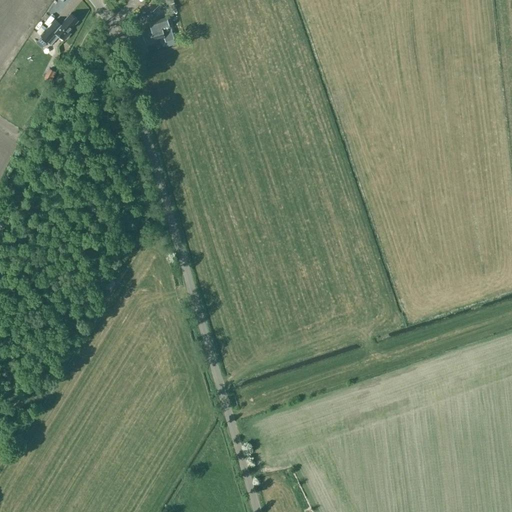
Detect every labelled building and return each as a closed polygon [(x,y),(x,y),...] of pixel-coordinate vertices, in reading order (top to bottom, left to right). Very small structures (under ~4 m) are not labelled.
[(164,0),(168,11),(175,9),(172,0),(164,0)] [(55,19),(40,36),(50,45),(58,36),(63,41),(70,33),(68,31),(78,20),(70,13),(60,24),(55,19)] [(151,29),(142,32),(145,43),(164,37),(165,41),(173,39),(166,17),(149,22),(151,29)] [(52,63),(58,66),(62,58),(56,55),(52,63)] [(43,77),(50,80),(55,71),(48,67),(43,77)]
